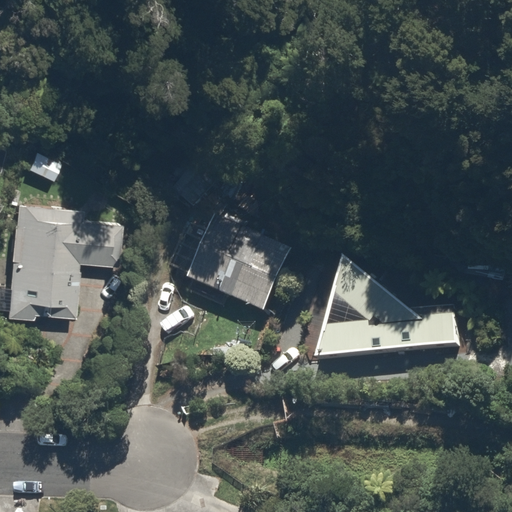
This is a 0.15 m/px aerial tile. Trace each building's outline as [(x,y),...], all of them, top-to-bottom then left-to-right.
[(1,316),(31,318),(31,311),(67,313),(71,260),(117,263),(120,223),(74,220),(75,203),(10,198),(1,316)] [(235,256),(247,228),(215,214),(186,278),(262,311),(278,275),(235,256)] [(423,316),(341,253),(313,359),(455,346),(452,313),(423,316)] [(160,288),(144,286),(140,314),(156,316),(160,288)] [(228,327),(196,328),(197,359),(229,358),(228,327)] [(167,329),(159,355),(177,361),(185,334),(167,329)]
